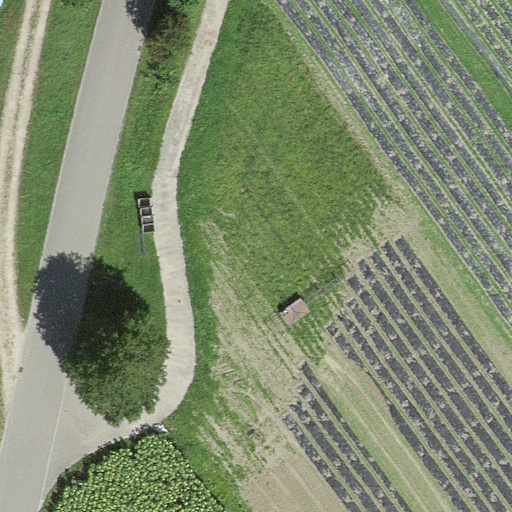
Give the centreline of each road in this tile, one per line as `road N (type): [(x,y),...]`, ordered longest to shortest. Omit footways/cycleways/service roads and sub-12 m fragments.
road 1 (track): [(32,434),(107,420),(165,395),(183,362),(159,210),(170,147),(218,0)]
road 2 (unclassified): [(12,511),(71,204),(129,0)]
road 3 (track): [(37,403),(6,338),(1,236),(39,0)]
